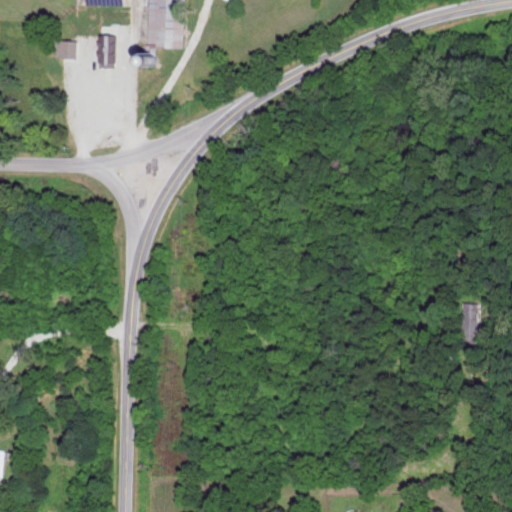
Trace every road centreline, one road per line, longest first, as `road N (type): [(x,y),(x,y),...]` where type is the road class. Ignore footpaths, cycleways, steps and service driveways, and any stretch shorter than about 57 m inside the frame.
road 1 (tertiary): [(511,0),(392,30),(232,113)]
road 2 (residential): [(232,113),(95,162),(0,160)]
road 3 (tertiary): [(125,511),(133,276)]
road 4 (tertiary): [(133,276),(182,167),(232,113)]
road 5 (residential): [(133,276),(129,204),(95,162)]
